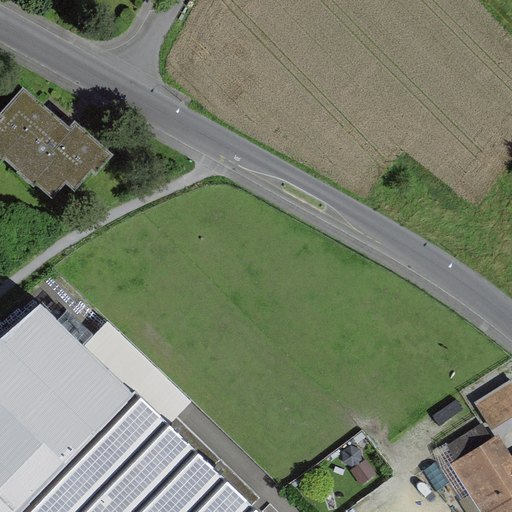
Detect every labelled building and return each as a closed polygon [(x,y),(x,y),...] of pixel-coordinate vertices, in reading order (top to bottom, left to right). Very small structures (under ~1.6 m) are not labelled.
[(5,117),(0,122),(0,164),(4,161),(34,187),(36,185),(52,199),(65,184),(75,192),(91,173),(96,177),(115,155),(76,121),(69,128),(23,88),(1,114),(5,117)] [(0,511),(21,511),(136,392),(40,298),(0,331),(0,511)] [(511,374),(476,395),(492,422),(511,411),(511,374)] [(21,511),(262,511),(136,392),(21,511)] [(469,426),(441,445),(449,456),(476,437),(469,426)] [(511,511),(511,473),(492,443),(457,465),(487,511),(511,511)]
